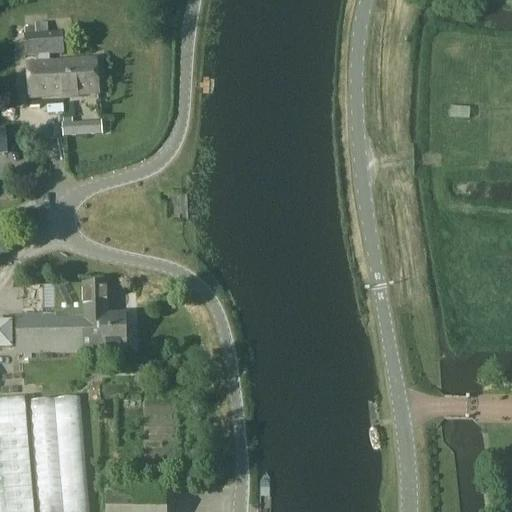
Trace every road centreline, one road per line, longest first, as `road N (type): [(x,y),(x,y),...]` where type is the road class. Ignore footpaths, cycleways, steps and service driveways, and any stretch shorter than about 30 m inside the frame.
road 1 (unclassified): [(244,511),(226,329),(198,286),(159,267),(76,247),(64,218),(82,194),(153,172),(173,155),(195,0)]
road 2 (unclassified): [(407,511),(405,435),(356,151),(355,79),(368,0)]
